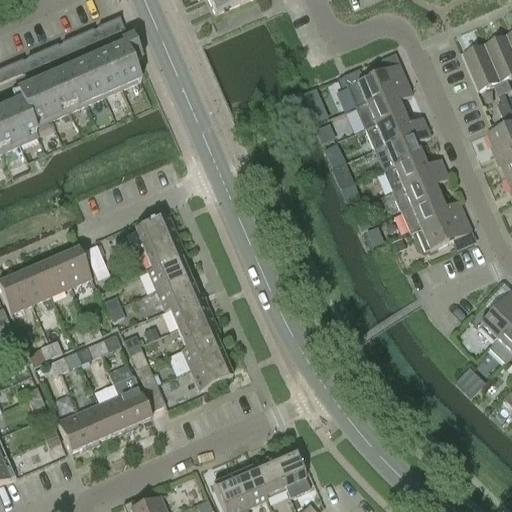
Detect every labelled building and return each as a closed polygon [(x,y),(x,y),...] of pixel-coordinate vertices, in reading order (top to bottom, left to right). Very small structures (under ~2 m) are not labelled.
[(206,0),(215,19),(259,0),(206,0)] [(0,86),(124,32),(119,22),(0,73),(0,86)] [(484,49),(505,97),(511,94),(507,83),(511,81),(511,52),(506,39),(484,49)] [(67,79),(42,89),(37,78),(27,83),(32,94),(22,98),(18,89),(11,92),(19,111),(10,115),(5,104),(0,105),(0,157),(37,141),(33,132),(140,85),(132,66),(141,62),(132,40),(120,45),(124,54),(112,59),(107,48),(97,52),(102,63),(77,74),(72,63),(62,68),(67,79)] [(478,96),(494,89),(498,100),(505,97),(484,49),(461,59),(478,96)] [(342,81),(356,112),(407,90),(398,68),(362,84),(358,74),(342,81)] [(356,112),(365,133),(402,117),(398,106),(412,100),(407,90),(356,112)] [(506,123),(511,120),(511,114),(507,102),(499,106),(506,123)] [(374,154),(426,132),(421,122),(407,128),(402,117),(365,133),(374,154)] [(495,161),(511,153),(511,126),(487,137),(492,150),(491,151),(495,161)] [(374,154),(384,174),(420,159),(416,148),(430,141),(426,132),(374,154)] [(506,182),(511,179),(511,153),(495,161),(499,171),(501,170),(506,182)] [(328,163),(332,173),(344,168),(340,158),(328,163)] [(393,195),(444,173),(439,163),(425,170),(420,159),(384,174),(393,195)] [(393,195),(402,216),(439,200),(434,189),(448,183),(444,173),(393,195)] [(402,216),(411,237),(420,233),(462,215),(458,205),(443,211),(439,200),(402,216)] [(462,215),(420,233),(429,255),(471,237),(462,215)] [(143,254),(176,239),(167,219),(134,233),(143,254)] [(359,235),(369,231),(365,222),(355,226),(359,235)] [(176,239),(143,254),(151,273),(147,275),(184,259),(176,239)] [(405,253),(401,243),(390,247),(394,258),(405,253)] [(93,275),(105,270),(96,250),(84,255),(93,275)] [(55,257),(70,292),(91,283),(78,252),(64,258),(62,254),(55,257)] [(70,292),(55,257),(48,261),(50,264),(37,270),(50,300),(70,292)] [(184,259),(147,275),(156,295),(189,281),(180,262),(185,260),(184,259)] [(50,300),(37,270),(24,275),(23,272),(16,275),(31,309),(50,300)] [(105,270),(93,275),(97,285),(109,280),(105,270)] [(31,309),(16,275),(9,278),(10,281),(0,286),(0,294),(10,318),(31,309)] [(189,281),(156,295),(164,315),(202,299),(201,298),(197,300),(189,281)] [(496,343),(511,326),(511,295),(511,294),(479,327),(496,343)] [(202,299),(164,315),(164,316),(169,314),(177,333),(210,319),(202,299)] [(108,316),(120,311),(116,301),(104,307),(108,316)] [(120,311),(108,316),(112,325),(124,320),(120,311)] [(210,319),(177,333),(185,352),(181,354),(181,355),(219,339),(210,319)] [(5,321),(0,323),(0,332),(9,329),(5,321)] [(505,368),(511,359),(511,326),(496,343),(488,352),(505,368)] [(88,333),(93,343),(101,340),(96,329),(88,333)] [(155,332),(144,337),(148,346),(159,341),(155,332)] [(93,343),(88,333),(80,336),(85,347),(93,343)] [(127,355),(139,350),(143,348),(139,338),(123,345),(127,355)] [(219,339),(181,355),(190,375),(223,360),(215,341),(219,339)] [(95,348),(100,361),(120,352),(115,340),(95,348)] [(48,350),(53,361),(61,357),(56,346),(48,350)] [(75,357),(80,370),(100,361),(95,348),(75,357)] [(53,361),(48,350),(40,354),(45,364),(53,361)] [(139,350),(127,355),(131,364),(143,359),(139,350)] [(19,352),(7,357),(11,365),(22,360),(19,352)] [(55,365),(61,378),(80,370),(75,357),(55,365)] [(22,360),(11,365),(14,373),(26,368),(22,360)] [(223,360),(190,375),(199,395),(232,381),(223,360)] [(61,378),(55,365),(48,368),(53,381),(61,378)] [(144,394),(156,389),(152,380),(140,385),(144,394)] [(464,393),(465,394),(472,401),(485,388),(477,380),(469,388),(464,393)] [(151,422),(151,421),(133,381),(113,390),(117,400),(132,434),(139,431),(137,428),(151,422)] [(156,389),(144,394),(153,415),(165,410),(156,389)] [(36,392),(24,397),(28,405),(40,400),(36,392)] [(511,392),(502,403),(511,411),(511,410),(511,392)] [(40,400),(28,405),(31,413),(43,408),(40,400)] [(125,437),(132,434),(117,400),(97,409),(110,439),(123,434),(125,437)] [(77,417),(92,452),(99,448),(98,445),(110,439),(97,409),(77,417)] [(92,452),(77,417),(57,426),(70,457),(84,451),(85,455),(92,452)] [(53,432),(42,437),(45,445),(57,440),(53,432)] [(57,440),(45,445),(49,453),(60,448),(57,440)] [(0,488),(15,482),(0,446),(0,488)] [(270,458),(284,491),(286,496),(295,501),(310,495),(291,449),(270,458)] [(250,467),(266,504),(267,504),(265,500),(284,491),(270,458),(250,467)] [(248,511),(266,504),(250,467),(252,472),(232,480),(246,511),(248,511)] [(246,511),(232,480),(212,489),(221,511),(246,511)] [(164,511),(159,500),(140,509),(137,502),(122,509),(123,511),(164,511)]
